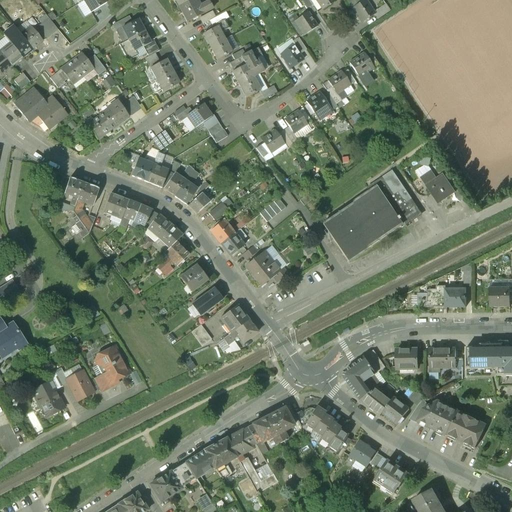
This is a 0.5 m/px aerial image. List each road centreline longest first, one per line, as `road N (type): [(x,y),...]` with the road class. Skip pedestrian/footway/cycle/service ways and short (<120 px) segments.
road 1 (unclassified): [(273,328),(511,203)]
road 2 (residential): [(273,328),(219,253),(168,206),(82,167)]
road 3 (residential): [(511,495),(392,440),(338,405),(303,367)]
road 4 (residential): [(303,367),(401,326),(511,324)]
road 5 (residential): [(134,477),(303,367)]
road 6 (residential): [(207,82),(242,125),(294,93),(342,42)]
road 7 (residential): [(0,464),(141,390)]
road 8 (residential): [(82,167),(207,82)]
